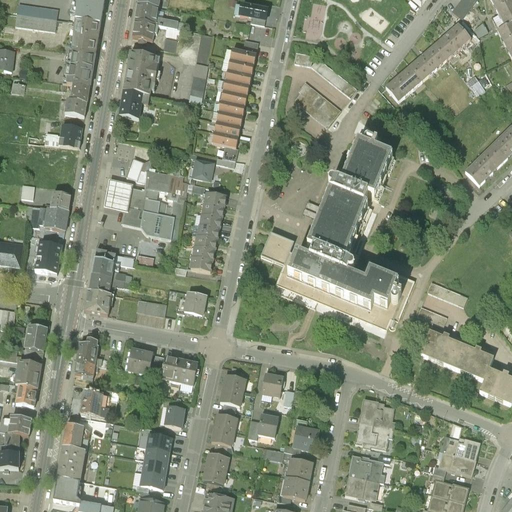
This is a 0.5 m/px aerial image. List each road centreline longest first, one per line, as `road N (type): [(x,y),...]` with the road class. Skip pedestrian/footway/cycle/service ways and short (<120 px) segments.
road 1 (residential): [(217,350),(290,0)]
road 2 (tertiary): [(73,300),(123,0)]
road 3 (tertiary): [(35,511),(70,320)]
road 4 (unknown): [(387,390),(424,280),(465,222)]
road 5 (residential): [(351,377),(511,438)]
road 6 (residential): [(181,511),(217,350)]
road 7 (residential): [(70,320),(217,350)]
road 8 (residential): [(321,511),(351,377)]
road 9 (residential): [(217,350),(351,377)]
